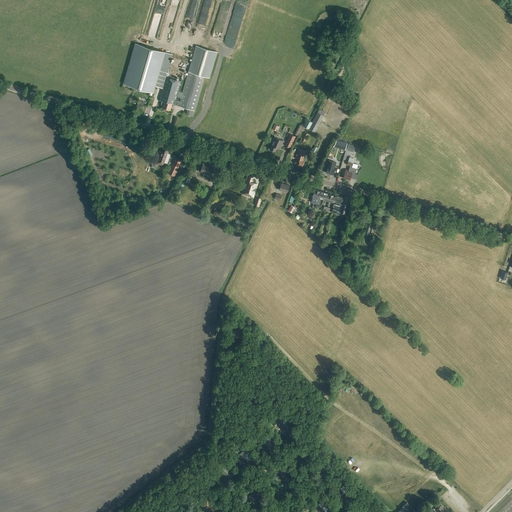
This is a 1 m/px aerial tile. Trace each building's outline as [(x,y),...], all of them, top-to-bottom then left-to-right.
[(165,52),(135,43),(123,83),(153,92),(165,52)] [(189,71),(205,76),(210,77),(217,52),(196,45),(188,71),(189,71)] [(172,104),(194,110),(205,76),(189,71),(182,92),(178,90),(181,81),(166,76),(159,99),(164,101),(162,107),(170,110),(172,104)] [(315,131),(326,112),(319,108),(313,121),(307,118),(304,125),(315,131)] [(296,136),(290,133),(284,145),(290,148),(296,136)] [(277,148),(280,149),(284,140),(274,136),(271,143),(272,143),(269,149),(275,152),(277,148)] [(337,139),(334,146),(342,149),(344,141),(337,139)] [(169,150),(162,148),(161,152),(159,151),(155,161),(156,161),(156,163),(159,164),(158,165),(159,165),(160,165),(164,166),(165,163),(168,164),(171,154),(168,153),(169,150)] [(295,158),(296,158),(299,159),(297,165),(303,167),(306,157),(305,156),(307,152),(299,149),(298,149),(295,158)] [(182,160),(175,157),(168,173),(175,176),(182,160)] [(326,167),(327,168),(326,172),(333,174),(335,167),(336,162),(328,160),(326,167)] [(204,172),(211,174),(214,167),(207,165),(207,164),(203,163),(202,167),(199,167),(198,171),(204,173),(204,172)] [(355,173),(357,168),(352,167),(350,166),(349,170),(346,169),(346,171),(344,174),(343,177),(350,179),(352,172),(355,173)] [(254,177),(248,175),(242,194),(253,197),(257,184),(252,182),(254,177)] [(288,192),(290,185),(282,183),(280,190),(288,192)] [(315,189),(313,196),(311,202),(313,203),(312,206),(316,207),(321,191),(315,189)] [(321,191),(316,207),(318,208),(319,204),(321,199),(324,200),(326,192),(321,191)] [(337,195),(334,207),(341,209),(340,212),(345,214),(348,206),(342,204),(342,205),(340,204),(342,197),(337,195)] [(387,208),(388,205),(383,203),(382,206),(380,205),(379,208),(380,209),(379,213),(386,215),(388,208),(387,208)] [(368,221),(364,236),(368,237),(370,231),(372,232),(377,218),(373,217),(371,222),(368,221)] [(232,329),(231,336),(240,337),(241,327),(235,326),(235,329),(232,329)] [(283,418),(281,417),(277,421),(279,422),(278,423),(286,431),(292,426),(284,418),(283,418)] [(270,448),(275,443),(267,434),(262,439),(270,448)] [(238,450),(240,452),(240,453),(248,462),(253,457),(245,449),(244,449),(242,447),(238,450)] [(225,465),(223,463),(218,468),(229,478),(234,473),(225,465)] [(323,475),(331,468),(326,463),(319,470),(323,475)] [(286,472),(286,471),(288,469),(285,466),(283,467),(282,466),(273,474),(277,479),(286,472)] [(350,481),(344,475),(340,478),(343,482),(345,480),(346,481),(347,483),(350,481)] [(350,490),(345,484),(344,485),(343,484),(338,490),(341,493),(344,490),(347,493),(350,490)] [(261,494),(260,493),(262,490),(259,487),(257,489),(256,488),(247,496),(252,502),(261,494)] [(200,500),(211,511),(216,508),(205,496),(200,500)] [(320,511),(328,511),(330,510),(321,501),(315,507),(320,511)] [(412,511),(414,510),(407,502),(402,506),(403,507),(397,511),(412,511)]
